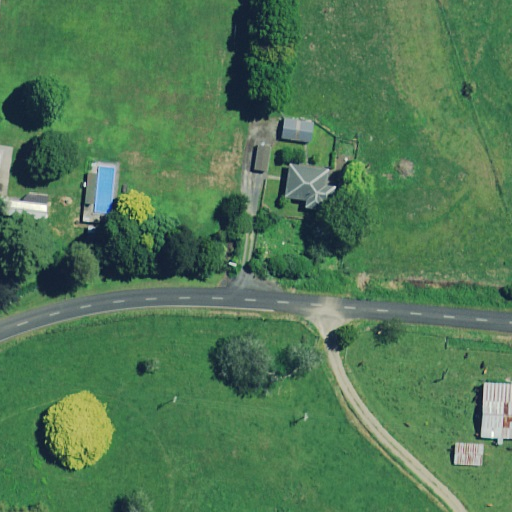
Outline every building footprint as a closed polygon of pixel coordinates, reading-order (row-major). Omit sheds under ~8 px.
[(312,123),(281,120),(279,140),(309,143),(312,123)] [(256,147),(253,170),(264,172),(266,161),(280,162),(281,153),(267,152),(267,148),(256,147)] [(302,210),(317,211),(318,202),(325,203),(327,185),(325,185),(326,170),(286,166),(283,199),(303,201),(302,210)] [(94,174),(85,174),(84,206),(92,206),(94,174)] [(20,202),(8,201),(6,219),(43,222),(45,195),(21,193),(20,202)] [(511,384),(482,383),(480,438),(511,439),(511,384)] [(481,445),(453,444),(452,466),(480,467),(481,445)]
